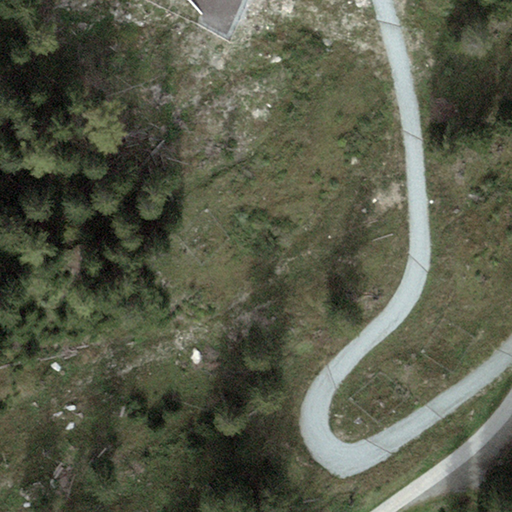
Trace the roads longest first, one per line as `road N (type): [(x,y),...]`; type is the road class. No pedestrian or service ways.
road 1 (track): [(503,417),(475,368),(484,343),(475,330),(443,346),(443,258),(389,249),(371,176),(391,108),(378,54),(308,20),(251,26),(241,0)]
road 2 (residential): [(511,403),(481,441),(385,511)]
